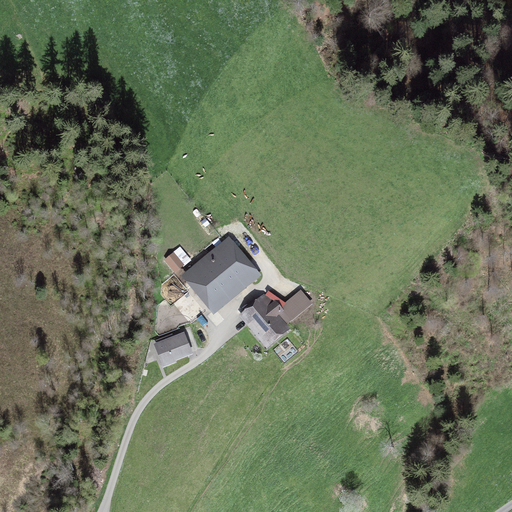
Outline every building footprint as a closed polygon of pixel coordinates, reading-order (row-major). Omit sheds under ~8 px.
[(229,247),(191,279),(213,306),(251,275),(229,247)] [(173,256),(167,262),(175,272),(182,266),(173,256)] [(299,292),(280,309),(289,319),(308,302),(299,292)] [(283,325),(289,319),(280,309),(275,303),(263,296),(244,313),(269,341),(285,327),(283,325)] [(174,362),(173,360),(189,354),(182,336),(157,346),(165,366),(174,362)] [(287,363),(299,354),(289,341),(277,351),(287,363)]
